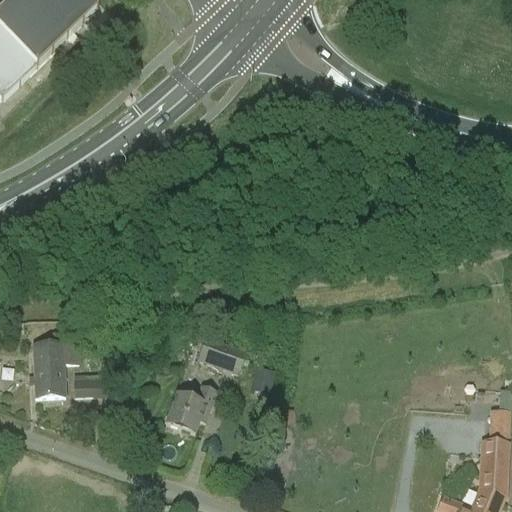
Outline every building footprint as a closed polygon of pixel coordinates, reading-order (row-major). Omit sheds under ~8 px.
[(0,0),(0,105),(2,107),(98,15),(86,0),(0,0)] [(11,328),(11,337),(22,337),(22,328),(11,328)] [(32,349),(34,403),(65,402),(63,370),(81,369),(80,347),(60,348),(60,338),(49,339),(49,349),(32,349)] [(246,356),(206,342),(197,366),(237,380),(246,356)] [(249,391),(268,395),(272,374),(253,370),(249,391)] [(93,406),(93,383),(72,383),(72,406),(93,406)] [(165,429),(195,440),(200,426),(205,428),(216,397),(201,392),(196,406),(176,399),(165,429)] [(133,415),(138,419),(143,415),(143,410),(138,406),(133,410),(133,415)] [(511,443),(511,416),(511,413),(490,413),(490,443),(511,443)] [(500,511),(505,500),(508,448),(481,446),(478,494),(471,511),(443,500),(438,511),(500,511)]
